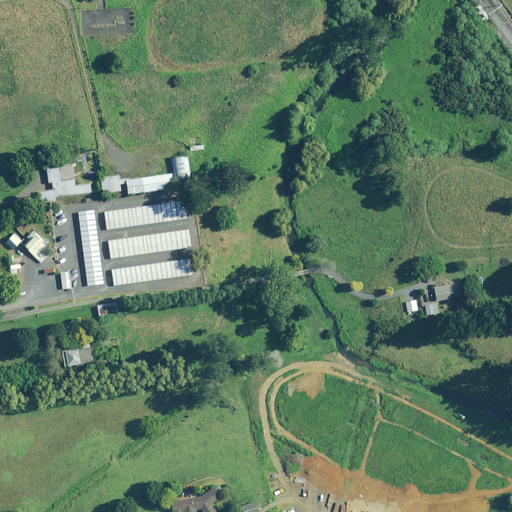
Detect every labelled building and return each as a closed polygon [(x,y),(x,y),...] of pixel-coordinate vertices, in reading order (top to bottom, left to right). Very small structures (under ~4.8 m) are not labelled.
[(120,170),(96,174),(100,195),(123,191),(125,198),(193,186),(188,158),(173,160),(176,175),(123,184),(120,170)] [(33,192),(35,205),(56,201),(55,197),(90,190),(89,183),(72,186),(68,165),(43,170),(46,190),(33,192)] [(20,182),(13,189),(16,193),(24,185),(20,182)] [(102,212),(105,229),(184,218),(181,201),(102,212)] [(107,240),(110,258),(189,246),(186,229),(107,240)] [(35,231),(21,245),(32,257),(46,243),(35,231)] [(13,233),(3,242),(10,250),(20,241),(13,233)] [(110,270),(112,288),(192,276),(189,259),(110,270)] [(67,271),(59,272),(61,289),(69,288),(67,271)] [(445,299),(445,301),(450,300),(449,298),(458,297),(456,284),(432,287),(434,300),(445,299)] [(416,300),(404,301),(406,312),(417,310),(416,300)] [(435,304),(424,305),(425,315),(436,313),(435,304)] [(87,344),(59,349),(62,367),(90,362),(87,344)] [(108,358),(97,359),(98,366),(109,364),(108,358)] [(199,496),(169,501),(170,511),(194,511),(194,510),(200,509),(201,511),(214,511),(209,503),(219,497),(213,487),(199,496)] [(257,511),(254,501),(239,506),(240,511),(257,511)]
